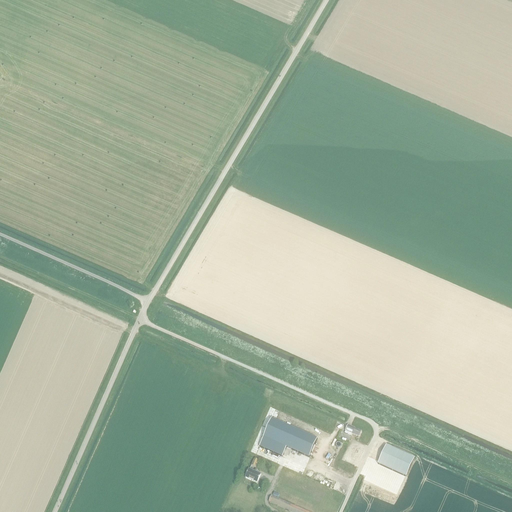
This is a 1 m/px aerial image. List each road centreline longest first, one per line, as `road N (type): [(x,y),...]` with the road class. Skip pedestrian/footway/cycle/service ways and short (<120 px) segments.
road 1 (unclassified): [(340,511),(375,434),(372,421),(139,319)]
road 2 (unclassified): [(147,301),(325,0)]
road 3 (unclassified): [(49,511),(139,319)]
road 4 (unclassified): [(147,301),(0,234)]
road 5 (track): [(375,428),(511,485)]
